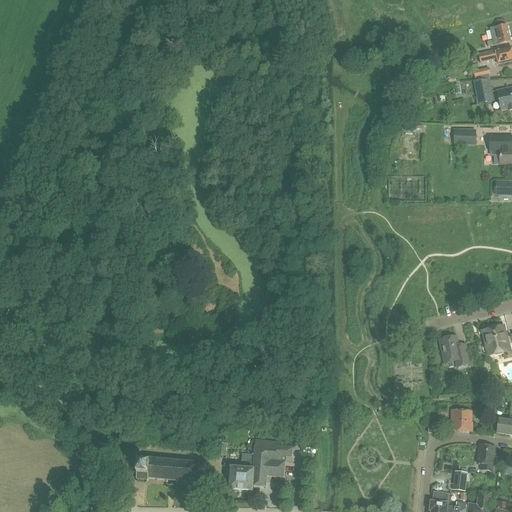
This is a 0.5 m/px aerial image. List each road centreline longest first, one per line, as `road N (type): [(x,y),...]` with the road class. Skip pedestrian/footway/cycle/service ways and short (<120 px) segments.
road 1 (track): [(0,288),(117,0)]
road 2 (track): [(117,511),(102,450),(81,417),(47,391),(0,383)]
road 3 (residential): [(425,511),(431,453),(442,440),(511,444)]
